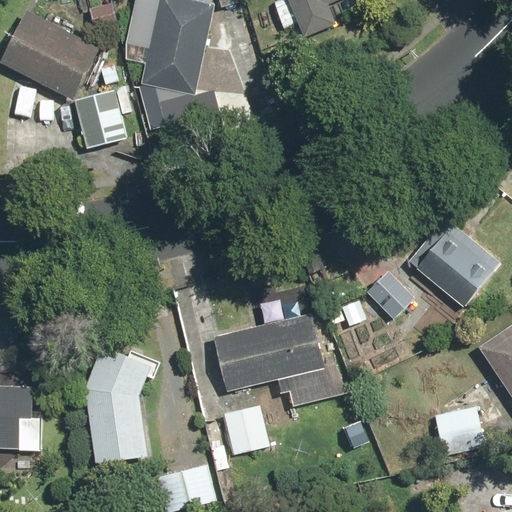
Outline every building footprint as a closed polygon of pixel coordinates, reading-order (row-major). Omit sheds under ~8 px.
[(118,0),(90,6),(95,29),(123,23),(118,0)] [(215,6),(189,0),(162,0),(143,86),(195,97),(215,6)] [(300,25),(306,39),(341,24),(333,4),(342,0),(284,0),(276,4),(288,30),(300,25)] [(52,25),(26,13),(2,64),(75,99),(100,48),(71,35),(80,17),(60,7),(52,25)] [(31,119),(39,91),(24,87),(15,114),(31,119)] [(117,92),(76,101),(88,151),(129,142),(117,92)] [(446,218),(410,262),(464,305),(499,261),(446,218)] [(389,272),(369,293),(395,319),(415,298),(389,272)] [(372,319),(363,298),(329,313),(334,325),(347,319),(350,329),(372,319)] [(314,314),(215,338),(227,393),(278,381),(281,393),(291,391),(294,405),(344,393),(338,367),(327,369),(314,314)] [(511,324),(480,345),(511,394),(511,324)] [(149,457),(139,394),(151,367),(106,346),(86,390),(98,464),(149,457)] [(0,384),(0,449),(43,451),(45,410),(35,410),(36,386),(0,384)] [(272,446),(261,403),(224,413),(236,456),(272,446)] [(486,446),(482,408),(435,412),(439,451),(486,446)] [(179,511),(220,501),(210,464),(159,478),(168,511),(179,511)]
